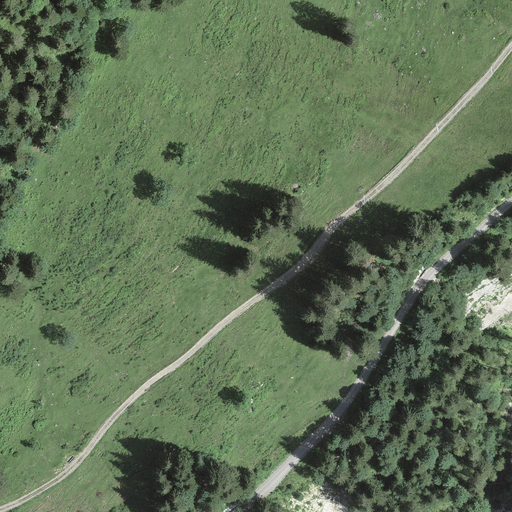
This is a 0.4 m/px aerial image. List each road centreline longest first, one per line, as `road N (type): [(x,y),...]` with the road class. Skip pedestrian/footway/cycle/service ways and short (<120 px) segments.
road 1 (track): [(511,46),(365,202),(140,388),(60,479),(0,509)]
road 2 (track): [(511,203),(417,291),(320,438),(243,511)]
